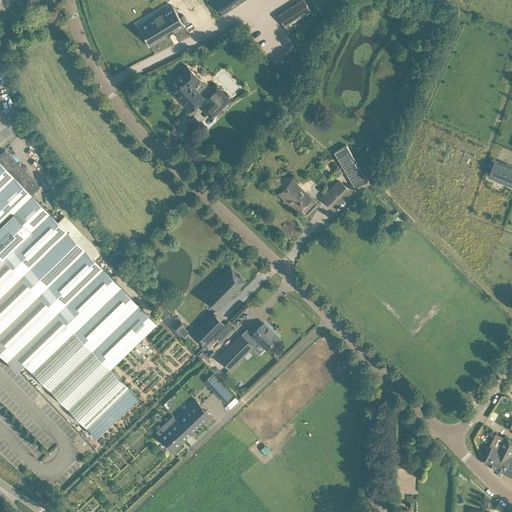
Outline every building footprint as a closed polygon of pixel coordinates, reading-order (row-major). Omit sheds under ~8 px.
[(203,0),(184,0),(191,11),(205,3),(203,0)] [(215,0),(223,12),(222,13),(223,14),(242,0),(215,0)] [(287,8),(278,14),(285,25),(304,13),(310,9),(309,9),(310,9),(308,6),(304,0),(300,0),(290,6),(291,8),(288,10),(287,8)] [(160,12),(138,25),(142,31),(150,45),(184,25),(172,4),(160,12)] [(191,110),(198,103),(203,98),(191,86),(199,78),(187,65),(174,78),(166,85),(191,110)] [(275,84),(274,83),(276,79),(272,76),(270,81),(265,86),(270,90),(275,84)] [(213,114),(229,98),(216,84),(207,93),(213,99),(206,106),(213,114)] [(355,188),(367,181),(346,145),(334,152),(355,188)] [(0,346),(10,357),(6,360),(16,370),(17,368),(24,362),(95,436),(137,395),(110,367),(156,322),(112,277),(31,194),(40,186),(4,149),(0,152),(0,346)] [(511,185),(511,168),(497,162),(491,177),(511,185)] [(322,197),(334,209),(351,192),(339,180),(322,197)] [(306,214),(313,207),(317,203),(300,187),(298,189),(290,181),(279,193),(285,199),(287,198),(299,210),(300,208),(306,214)] [(395,225),(400,218),(398,217),(397,217),(395,215),(395,214),(394,213),(389,220),(395,225)] [(236,272),(233,268),(231,266),(218,279),(220,280),(204,296),(217,309),(233,293),(232,292),(235,289),(236,290),(245,281),(240,275),(238,276),(235,273),(236,272)] [(202,345),(215,333),(204,322),(191,334),(202,345)] [(266,347),(270,343),(277,336),(272,331),(270,331),(263,324),(264,323),(247,340),(241,334),(224,351),(218,358),(233,372),(239,366),(236,363),(253,346),(260,352),(266,346),(266,347)] [(218,332),(215,336),(221,342),(225,338),(218,332)] [(217,378),(212,383),(217,389),(223,384),(222,384),(217,378)] [(200,407),(202,405),(196,399),(188,406),(189,408),(184,412),(183,411),(175,418),(189,432),(191,435),(195,431),(194,431),(196,429),(197,429),(198,428),(198,427),(199,426),(200,426),(202,425),(201,424),(203,423),(211,416),(206,409),(204,411),(200,407)] [(175,418),(174,417),(169,422),(168,421),(160,429),(157,431),(160,434),(159,435),(173,450),(185,439),(184,437),(189,432),(175,418)] [(511,438),(505,435),(499,448),(493,445),(484,462),(502,471),(511,454),(511,438)] [(511,454),(502,471),(511,476),(511,454)]
